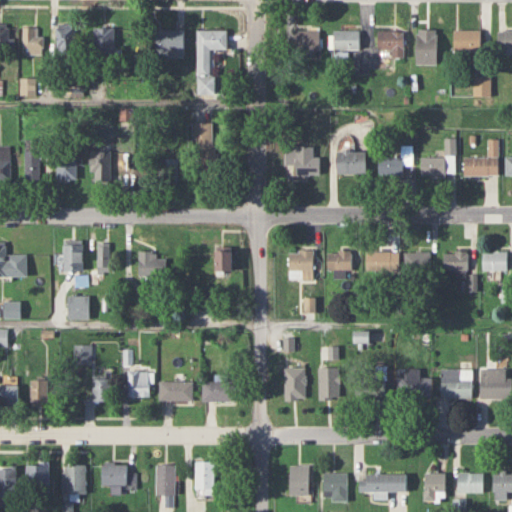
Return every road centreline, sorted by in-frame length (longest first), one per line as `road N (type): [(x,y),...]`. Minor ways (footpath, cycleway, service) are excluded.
road 1 (residential): [(256,0),(262,511)]
road 2 (residential): [(0,214),(511,213)]
road 3 (residential): [(0,432),(511,432)]
